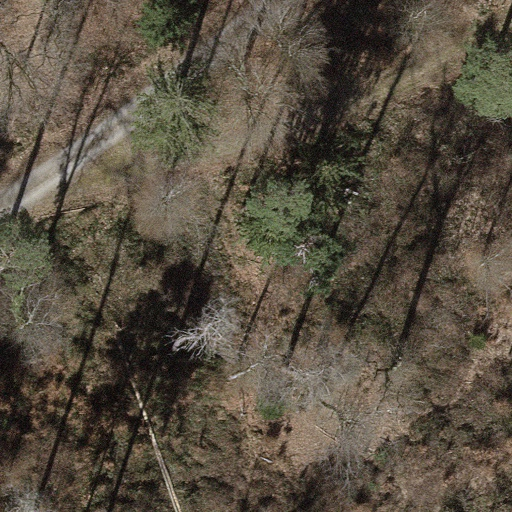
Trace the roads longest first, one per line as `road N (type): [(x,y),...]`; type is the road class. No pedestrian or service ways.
road 1 (track): [(511,21),(302,120),(0,215)]
road 2 (track): [(0,210),(275,0)]
